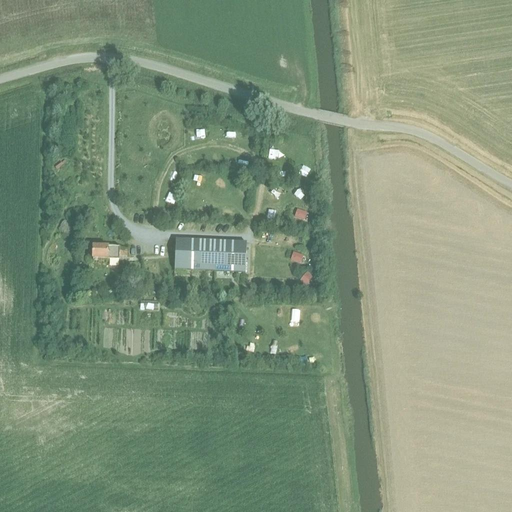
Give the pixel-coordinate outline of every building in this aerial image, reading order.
[(297,211),(295,218),(304,221),(307,215),(297,211)] [(246,244),(175,241),(174,271),(245,274),(246,244)] [(119,249),(93,248),(92,261),(119,262),(119,258),(127,258),(127,250),(119,249)] [(293,254),(290,261),(298,264),(301,257),(293,254)] [(148,284),(149,267),(142,267),(141,284),(148,284)] [(306,274),(300,282),(305,286),(311,278),(306,274)]
